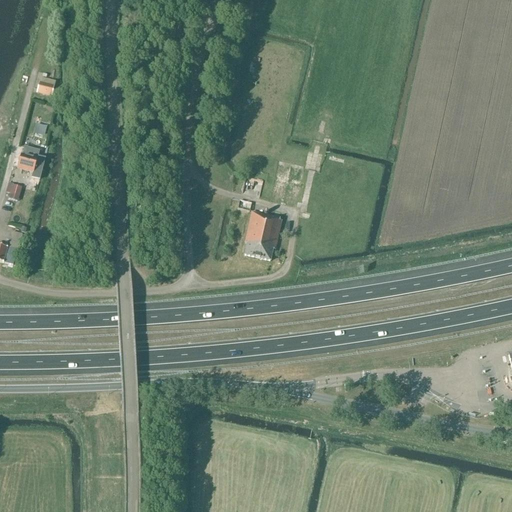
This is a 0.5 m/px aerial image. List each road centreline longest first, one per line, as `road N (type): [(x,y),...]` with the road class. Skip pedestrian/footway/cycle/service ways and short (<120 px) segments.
road 1 (motorway): [(0,363),(355,338),(511,306)]
road 2 (motorway): [(511,265),(277,305),(0,322)]
road 3 (unclassified): [(132,511),(109,0)]
road 4 (unclassified): [(190,287),(187,135),(215,0)]
road 5 (motorway): [(0,389),(265,387)]
road 6 (unclassified): [(190,287),(68,294),(0,280)]
